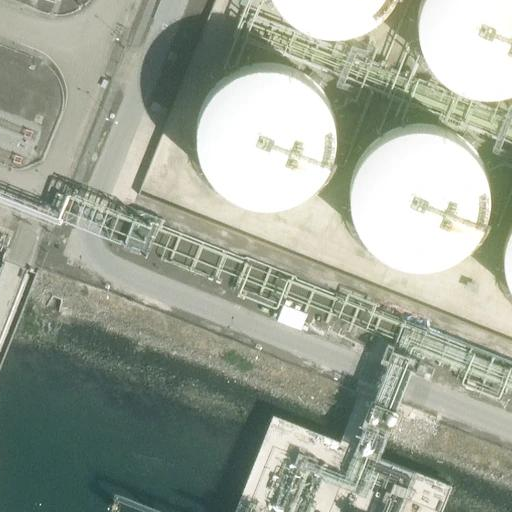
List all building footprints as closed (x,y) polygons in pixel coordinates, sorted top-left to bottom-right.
[(273,0),(274,2),(289,17),(314,28),(339,29),(363,22),(384,6),(387,0),(273,0)] [(511,0),(414,0),(412,9),(411,27),(415,47),(425,65),(440,80),(465,91),(490,92),(511,85),(511,0)] [(241,68),(225,75),(207,91),(197,107),(192,123),(190,141),(195,160),(205,179),(220,194),(245,205),(270,206),(294,199),(314,183),(325,167),(332,144),(331,121),(321,98),(305,80),(281,68),(260,65),(241,68)] [(394,129),(379,136),(360,152),(350,168),(345,184),(344,202),(349,222),(359,240),(374,255),(399,266),(424,267),(448,260),(468,244),(479,228),(486,205),(485,182),(475,159),(459,141),(435,129),(414,126),(394,129)] [(511,212),(503,228),(498,244),(497,262),(501,281),(511,300),(511,212)]
